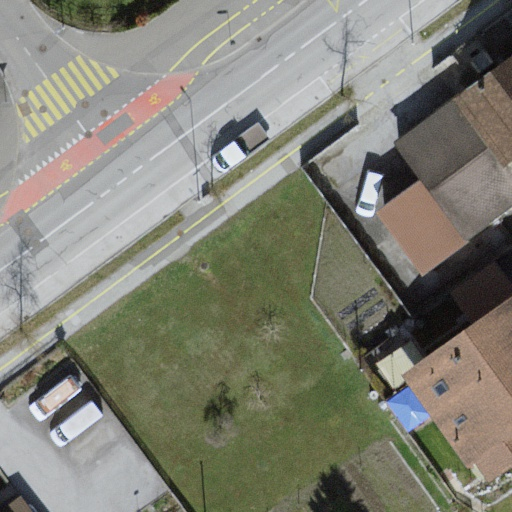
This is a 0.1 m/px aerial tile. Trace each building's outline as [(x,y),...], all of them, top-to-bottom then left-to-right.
[(511,151),(511,55),(455,94),(500,160),(511,151)] [(511,178),(500,160),(455,94),(396,133),(428,180),(468,240),(511,211),(511,178)] [(468,240),(428,180),(384,210),(424,270),(468,240)] [(511,428),(511,292),(403,369),(467,459),(511,428)] [(0,511),(30,511),(19,496),(0,510),(0,511)]
